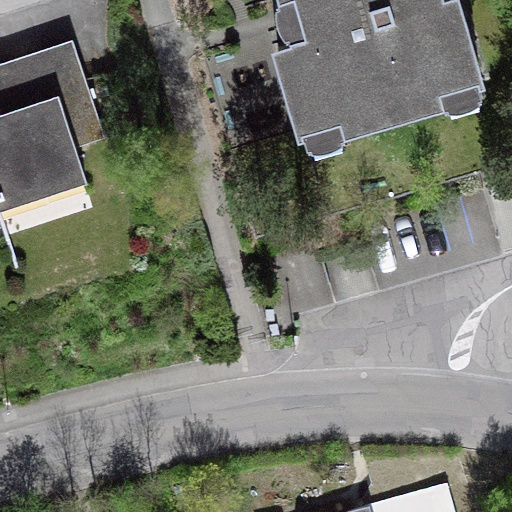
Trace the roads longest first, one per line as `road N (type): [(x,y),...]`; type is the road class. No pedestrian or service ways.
road 1 (residential): [(453,400),(192,396),(0,458)]
road 2 (residential): [(453,400),(473,321),(511,283)]
